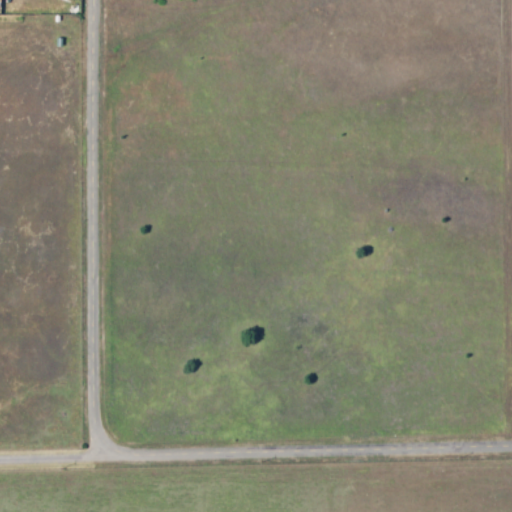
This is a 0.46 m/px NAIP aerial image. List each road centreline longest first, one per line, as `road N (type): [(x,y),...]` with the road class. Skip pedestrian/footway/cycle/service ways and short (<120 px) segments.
road 1 (residential): [(100,456),(101,0)]
road 2 (residential): [(511,448),(100,456)]
